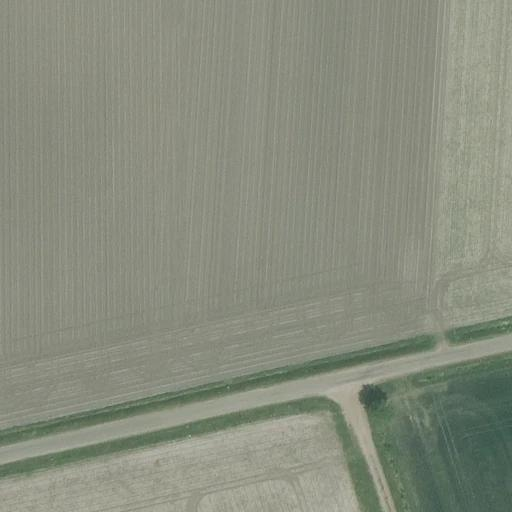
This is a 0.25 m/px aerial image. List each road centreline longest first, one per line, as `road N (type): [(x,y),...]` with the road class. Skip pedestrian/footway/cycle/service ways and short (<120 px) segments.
road 1 (unclassified): [(0,454),(511,342)]
road 2 (track): [(391,511),(347,379)]
